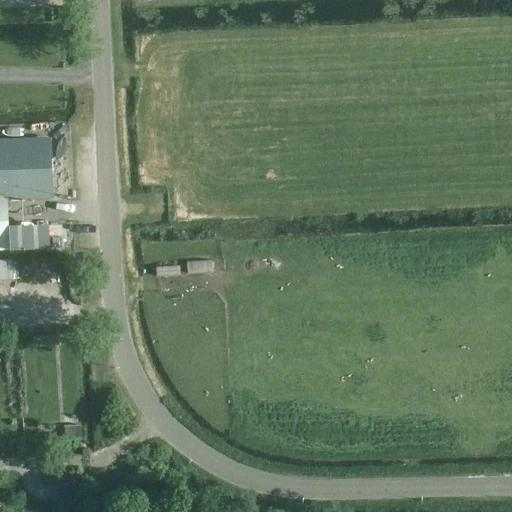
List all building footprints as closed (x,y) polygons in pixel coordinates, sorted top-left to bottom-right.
[(0,250),(8,250),(6,200),(52,199),(49,138),(0,140),(0,250)] [(66,196),(85,193),(83,177),(64,180),(66,196)] [(205,260),(178,264),(179,275),(206,272),(205,260)] [(149,277),(169,276),(169,267),(148,268),(149,277)] [(26,293),(51,291),(50,275),(25,277),(26,293)] [(80,438),(80,435),(79,425),(63,426),(64,439),(80,438)] [(62,477),(63,511),(81,511),(82,476),(62,477)]
